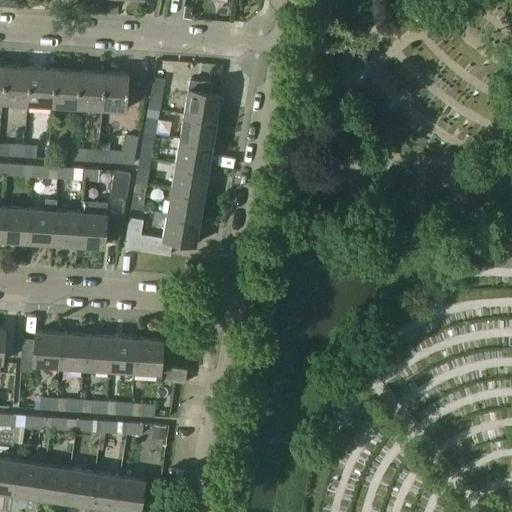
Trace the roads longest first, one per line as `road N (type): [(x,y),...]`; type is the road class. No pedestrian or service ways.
road 1 (residential): [(277,47),(0,31)]
road 2 (residential): [(237,304),(277,47)]
road 3 (residential): [(237,304),(0,288)]
road 4 (residential): [(203,511),(213,406),(223,398),(237,304)]
